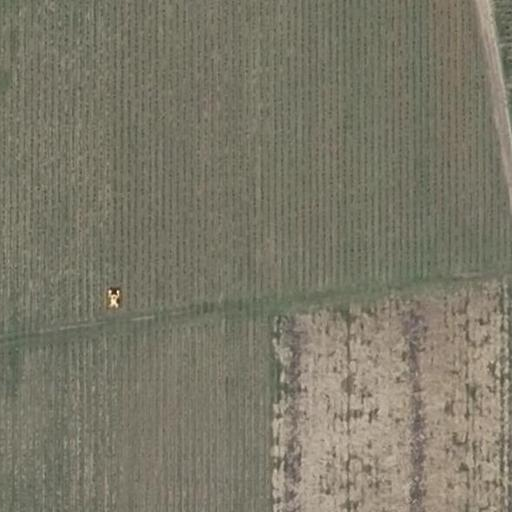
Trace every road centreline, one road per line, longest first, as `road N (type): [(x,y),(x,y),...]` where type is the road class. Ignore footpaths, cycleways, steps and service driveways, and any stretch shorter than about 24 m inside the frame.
road 1 (track): [(0,340),(511,269)]
road 2 (track): [(479,0),(511,173)]
